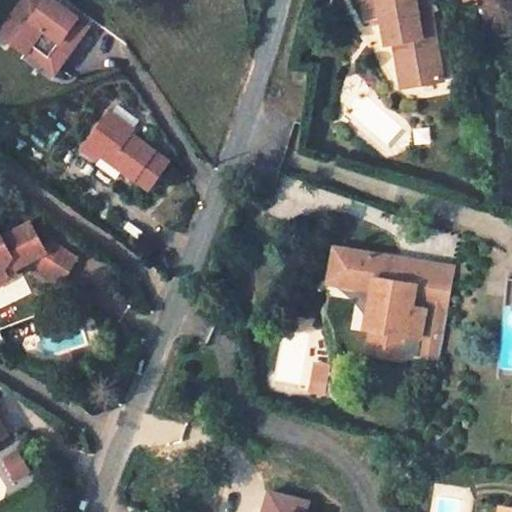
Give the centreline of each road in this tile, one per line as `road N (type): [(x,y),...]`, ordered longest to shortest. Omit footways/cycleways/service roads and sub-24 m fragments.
road 1 (residential): [(100,511),(242,122),(278,0)]
road 2 (unknown): [(179,295),(41,194),(0,175)]
road 3 (unknown): [(126,440),(0,375)]
